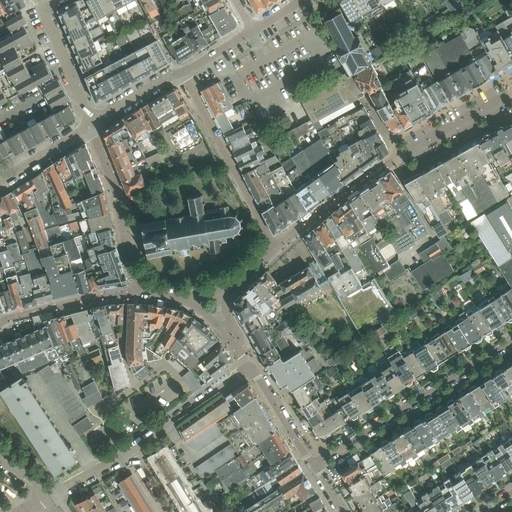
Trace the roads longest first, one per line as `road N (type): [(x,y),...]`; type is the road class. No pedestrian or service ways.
road 1 (residential): [(312,462),(249,365),(130,451)]
road 2 (residential): [(312,462),(511,339)]
road 3 (residential): [(91,123),(252,29)]
road 4 (residential): [(391,163),(511,94)]
road 5 (residential): [(91,123),(43,5)]
